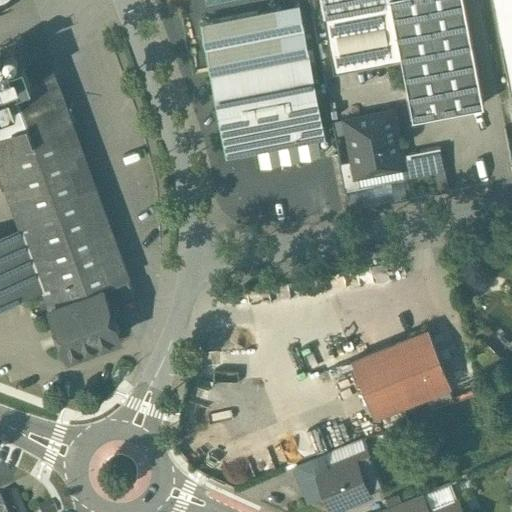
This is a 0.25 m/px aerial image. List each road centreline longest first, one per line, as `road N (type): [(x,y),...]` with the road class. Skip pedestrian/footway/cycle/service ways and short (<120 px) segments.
road 1 (residential): [(189,257),(339,242),(511,208)]
road 2 (residential): [(128,0),(181,158),(189,257)]
road 3 (residential): [(189,257),(167,344),(125,428)]
